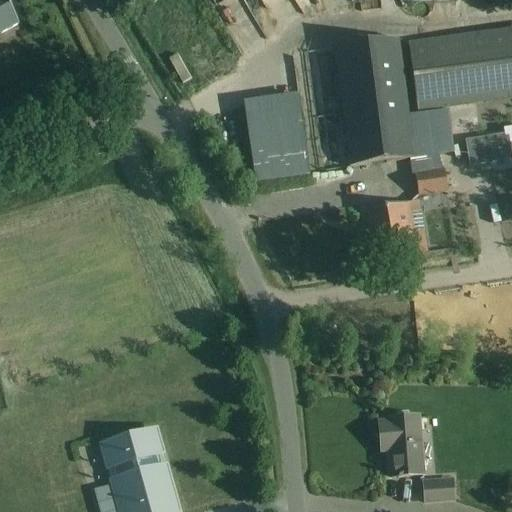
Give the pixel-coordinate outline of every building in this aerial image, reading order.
[(0,0),(0,36),(19,26),(4,0),(0,0)] [(233,7),(223,11),(233,36),(243,32),(233,7)] [(511,100),(511,31),(408,46),(417,113),(511,100)] [(414,160),(411,141),(398,41),(334,50),(350,169),(414,160)] [(511,126),(488,129),(490,151),(511,148),(511,126)] [(444,170),(415,175),(419,198),(448,193),(444,170)] [(407,205),(384,209),(364,213),(371,253),(414,245),(407,205)] [(389,441),(390,453),(392,480),(424,477),(419,419),(387,421),(387,424),(379,424),(381,442),(389,441)] [(108,448),(125,511),(173,511),(152,436),(108,448)] [(454,502),(453,481),(424,483),(426,504),(454,502)]
